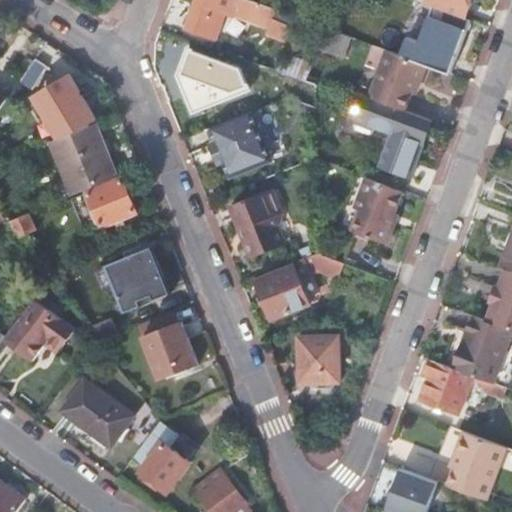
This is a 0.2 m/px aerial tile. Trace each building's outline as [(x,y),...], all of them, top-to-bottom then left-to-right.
[(254,13),(257,3),(249,0),(198,0),(188,28),(214,37),(224,12),(232,15),(235,6),(253,14),(254,13)] [(415,0),(434,7),(465,18),(470,0),(415,0)] [(272,20),(276,10),(257,3),(254,13),(272,20)] [(408,38),(402,55),(427,64),(449,73),(470,20),(465,18),(434,7),(421,42),(408,38)] [(330,14),(325,27),(340,33),(345,19),(330,14)] [(342,57),(350,37),(340,33),(325,27),(317,47),(342,57)] [(420,84),(427,64),(402,55),(387,50),(369,97),(406,110),(416,82),(420,84)] [(223,85),(233,55),(225,52),(215,80),(223,85)] [(316,89),(315,85),(304,81),(279,71),(233,55),(223,85),(222,85),(252,96),(256,85),(287,96),(316,106),(316,89)] [(304,81),(307,74),(310,65),(284,56),(279,71),(304,81)] [(47,66),(35,58),(21,80),(33,88),(47,66)] [(54,124),(59,138),(85,128),(86,126),(97,120),(70,74),(51,85),(68,116),(54,124)] [(0,113),(8,100),(0,94),(0,113)] [(429,118),(406,110),(369,97),(363,94),(358,107),(362,109),(355,130),(371,135),(374,127),(392,134),(385,152),(391,154),(386,168),(412,178),(424,143),(420,141),(429,118)] [(271,160),(251,111),(211,127),(217,143),(211,145),(219,163),(226,161),(232,176),(271,160)] [(424,143),(433,120),(429,118),(420,141),(424,143)] [(107,148),(97,123),(85,128),(59,138),(51,141),(68,182),(55,186),(61,200),(114,179),(102,150),(107,148)] [(217,143),(211,127),(205,130),(211,145),(217,143)] [(385,152),(380,165),(386,168),(391,154),(385,152)] [(393,220),(404,190),(368,177),(356,207),(364,210),(355,230),(388,244),(397,221),(393,220)] [(114,183),(80,196),(93,230),(128,217),(114,183)] [(271,190),(232,206),(251,257),(284,244),(280,235),(277,235),(278,228),(273,217),(281,214),(271,190)] [(37,229),(31,212),(7,222),(19,237),(37,229)] [(511,240),(502,266),(507,268),(511,270),(511,240)] [(151,247),(108,265),(127,311),(170,293),(151,247)] [(338,277),(344,261),(317,251),(318,255),(256,281),(273,319),(310,304),(301,281),(309,278),(307,274),(319,270),(338,277)] [(511,270),(507,268),(500,286),(497,284),(490,301),(494,303),(487,320),(511,329),(511,270)] [(51,303),(36,293),(5,335),(2,338),(32,360),(45,342),(48,338),(60,347),(75,328),(47,308),(51,303)] [(140,325),(145,335),(179,321),(174,310),(140,325)] [(495,383),(511,333),(511,329),(487,320),(474,315),(455,369),(478,377),(495,383)] [(179,321),(145,335),(144,336),(161,378),(199,363),(181,321),(179,321)] [(340,335),(300,337),(301,383),(341,382),(340,335)] [(471,379),(478,386),(478,377),(455,369),(430,360),(424,378),(428,380),(421,399),(459,413),(471,379)] [(134,414),(84,377),(60,410),(110,447),(134,414)] [(504,399),(508,388),(495,383),(478,377),(478,386),(485,393),(504,399)] [(179,435),(159,421),(131,459),(144,467),(141,472),(169,492),(191,462),(170,447),(179,435)] [(454,454),(459,456),(454,468),(448,484),(488,499),(508,447),(463,431),(454,454)] [(449,466),(454,468),(459,456),(454,454),(449,466)] [(214,511),(231,511),(245,502),(220,468),(195,487),(214,511)] [(407,511),(425,511),(438,481),(402,468),(388,504),(407,511)] [(8,491),(0,485),(0,511),(17,511),(26,499),(11,488),(8,491)] [(253,511),(245,502),(231,511),(253,511)]
